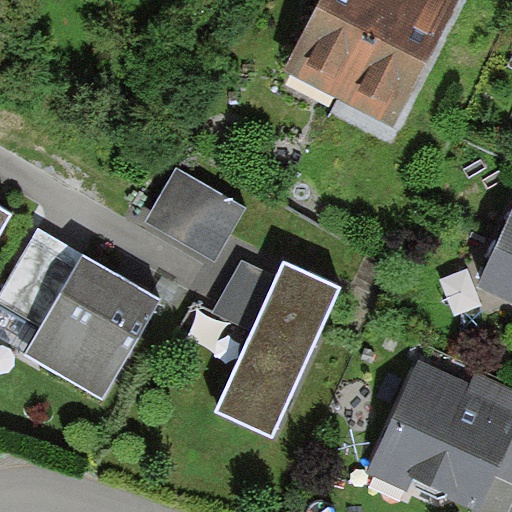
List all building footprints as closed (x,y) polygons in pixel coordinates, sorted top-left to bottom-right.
[(479,0),(342,0),(309,67),(418,121),(479,0)] [(0,286),(49,210),(0,179),(0,286)] [(206,179),(179,228),(228,255),(255,206),(206,179)] [(511,219),(485,281),(511,293),(511,219)] [(100,253),(41,352),(126,403),(186,304),(100,253)] [(364,291),(294,260),(224,417),(294,448),(364,291)] [(423,370),(380,471),(475,511),(482,511),(501,469),(511,473),(511,386),(484,375),(468,389),(423,370)]
